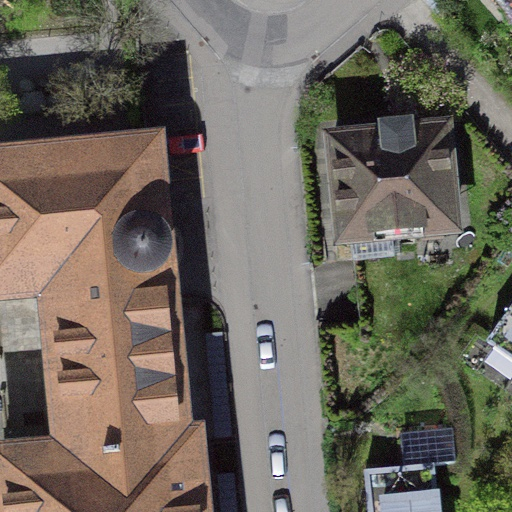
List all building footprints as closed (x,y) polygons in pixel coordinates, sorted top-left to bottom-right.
[(511,0),(496,0),(511,17),(511,0)] [(382,136),(332,140),(341,238),(350,237),(352,258),(393,254),(391,233),(452,227),(443,130),(411,133),(410,123),(394,125),(381,126),(382,136)] [(157,218),(156,218),(149,150),(0,164),(0,287),(51,283),(64,427),(4,433),(6,460),(1,461),(5,511),(195,511),(189,442),(176,442),(161,274),(165,270),(167,264),(170,252),(169,242),(166,231),(160,222),(157,218)] [(511,312),(488,347),(511,363),(511,312)] [(368,511),(437,511),(433,465),(364,471),(368,511)]
